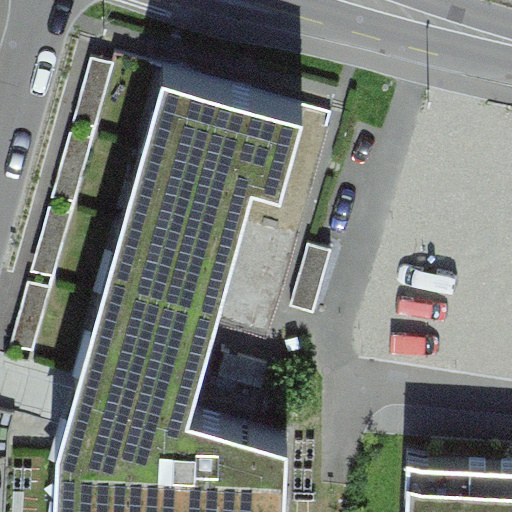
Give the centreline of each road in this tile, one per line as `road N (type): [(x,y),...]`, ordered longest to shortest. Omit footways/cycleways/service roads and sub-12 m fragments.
road 1 (residential): [(48,0),(0,195)]
road 2 (residential): [(511,42),(363,0)]
